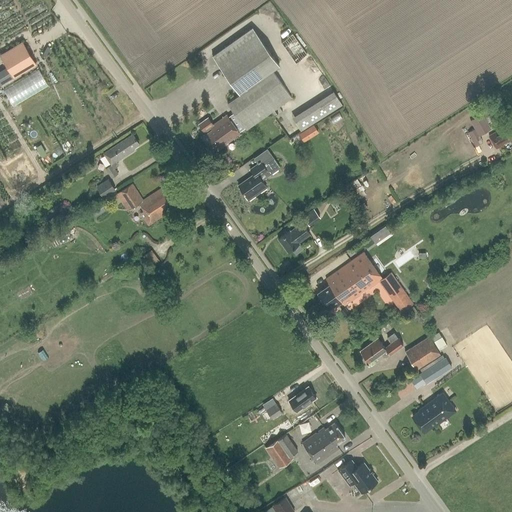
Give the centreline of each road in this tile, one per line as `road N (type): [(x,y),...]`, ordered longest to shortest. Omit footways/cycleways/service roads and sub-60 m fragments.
road 1 (unclassified): [(438,511),(63,0)]
road 2 (track): [(146,113),(0,208)]
